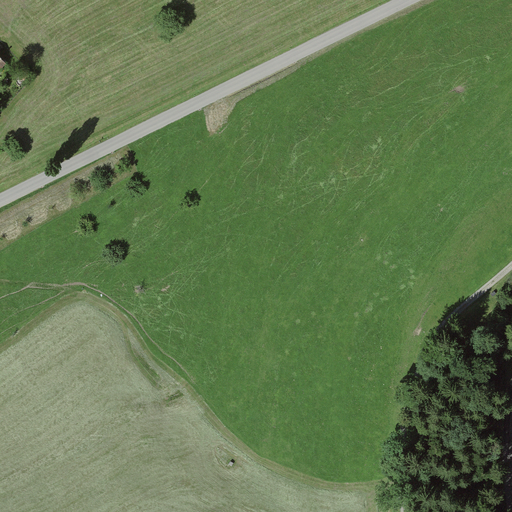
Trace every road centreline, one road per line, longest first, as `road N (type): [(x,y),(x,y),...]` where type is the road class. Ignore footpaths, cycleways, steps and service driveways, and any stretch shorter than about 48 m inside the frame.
road 1 (tertiary): [(410,0),(0,199)]
road 2 (track): [(511,263),(433,338),(410,389),(394,479),(403,511)]
